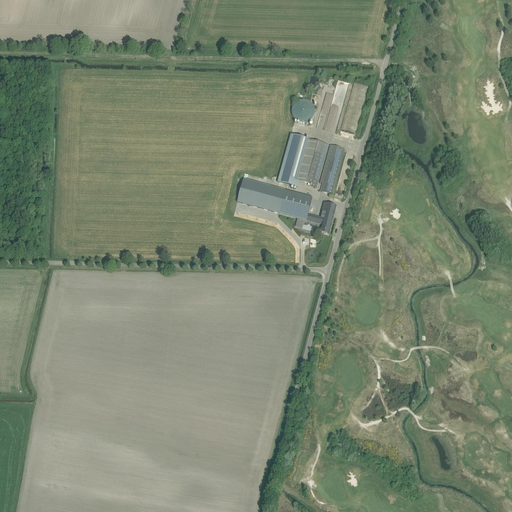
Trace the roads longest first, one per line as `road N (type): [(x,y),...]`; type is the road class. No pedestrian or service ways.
road 1 (track): [(386,61),(0,53)]
road 2 (unclassified): [(328,273),(0,262)]
road 3 (unclassified): [(328,273),(403,0)]
road 4 (unclassified): [(266,511),(328,273)]
